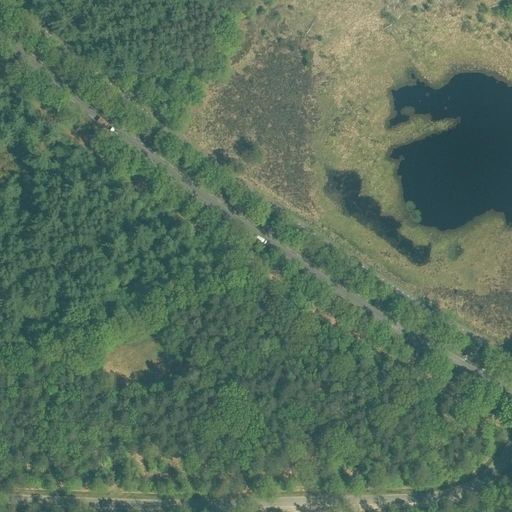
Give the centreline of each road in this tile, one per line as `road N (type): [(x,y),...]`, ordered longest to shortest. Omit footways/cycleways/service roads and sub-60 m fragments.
road 1 (secondary): [(511,397),(216,208),(0,34)]
road 2 (track): [(511,430),(241,260),(0,72)]
road 3 (tertiary): [(0,500),(409,501),(464,491),(511,444)]
